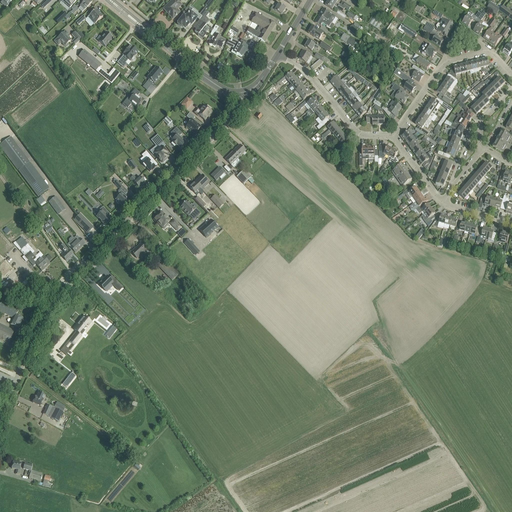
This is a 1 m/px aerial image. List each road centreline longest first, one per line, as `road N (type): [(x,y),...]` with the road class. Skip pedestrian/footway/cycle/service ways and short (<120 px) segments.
road 1 (unclassified): [(0,418),(58,297),(232,118),(237,92)]
road 2 (residential): [(393,136),(357,133),(299,66),(277,54)]
